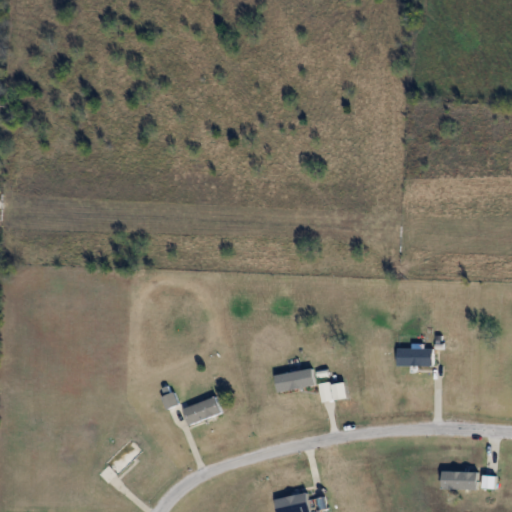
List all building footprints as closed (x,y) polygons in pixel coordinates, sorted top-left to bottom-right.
[(395,349),(430,350),(429,369),(394,369),(395,349)] [(275,374),(311,368),(315,383),(279,390),(275,374)] [(165,398),(168,408),(179,404),(176,394),(165,398)] [(185,407),(189,425),(223,416),(219,399),(185,407)] [(144,452),(131,439),(97,473),(110,486),(144,452)]
